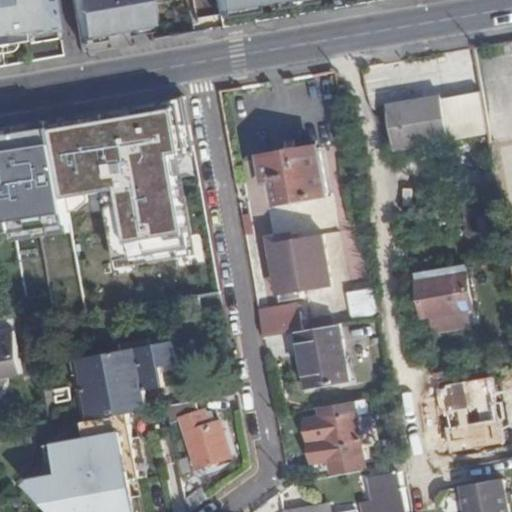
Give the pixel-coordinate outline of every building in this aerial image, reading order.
[(0,0),(0,48),(28,44),(27,39),(65,32),(59,0),(0,0)] [(152,5),(150,0),(80,0),(88,40),(156,28),(154,16),(152,5)] [(158,42),(227,31),(224,15),(221,0),(176,0),(152,5),(154,16),(156,28),(158,42)] [(221,0),(224,15),(314,0),(221,0)] [(419,94),(387,100),(394,142),(447,133),(440,91),(419,94)] [(59,166),(62,186),(66,204),(67,213),(74,211),(88,202),(86,191),(106,189),(119,264),(191,251),(175,153),(193,149),(185,95),(155,100),(124,106),(94,111),(51,119),(59,166)] [(327,187),(320,144),(261,155),(264,176),(272,174),(277,196),(327,187)] [(19,213),(66,204),(62,186),(59,166),(34,170),(32,166),(10,170),(12,180),(0,182),(0,210),(17,207),(19,213)] [(496,172),(471,173),(471,189),(497,188),(496,172)] [(276,236),(285,286),(329,278),(321,226),(297,230),(295,224),(267,229),(269,237),(276,236)] [(278,287),(285,286),(276,236),(269,237),(278,287)] [(417,276),(424,317),(473,309),(465,267),(452,269),(453,273),(431,277),(430,274),(417,276)] [(348,297),(353,327),(378,323),(373,293),(348,297)] [(297,296),(257,302),(264,341),(297,336),(303,335),(297,296)] [(195,298),(171,302),(173,315),(197,311),(195,298)] [(309,325),(310,334),(330,331),(329,321),(309,325)] [(0,380),(6,379),(5,375),(25,371),(17,328),(0,330),(0,380)] [(347,378),(339,329),(330,331),(310,334),(303,335),(297,336),(305,385),(347,378)] [(171,339),(76,358),(90,435),(51,442),(57,472),(33,477),(36,491),(46,490),(49,501),(52,501),(53,508),(57,511),(136,511),(129,476),(138,474),(126,411),(145,407),(142,387),(162,383),(159,365),(175,361),(171,339)] [(490,388),(447,395),(451,417),(456,450),(495,444),(499,443),(490,388)] [(352,400),(354,416),(366,413),(363,398),(352,400)] [(354,416),(352,400),(319,406),(320,415),(304,417),(311,459),(328,457),(330,468),(362,463),(354,416)] [(194,458),(227,451),(220,416),(194,421),(196,435),(190,436),(194,458)] [(397,436),(382,439),(384,449),(372,451),(374,464),(401,459),(397,436)] [(497,458),(495,444),(456,450),(459,464),(497,458)] [(497,458),(459,464),(462,480),(500,473),(497,458)] [(363,507),(363,511),(410,511),(401,459),(374,464),(369,465),(371,475),(375,498),(376,502),(377,505),(363,507)] [(462,480),(456,481),(461,511),(505,511),(500,473),(462,480)] [(28,482),(36,491),(33,477),(28,482)] [(200,486),(184,496),(187,510),(207,495),(200,486)] [(36,491),(49,501),(46,490),(36,491)] [(169,501),(171,511),(183,511),(187,510),(184,496),(183,490),(169,501)] [(375,498),(362,500),(363,507),(377,505),(376,502),(375,498)] [(330,511),(328,502),(296,508),(298,511),(330,511)] [(277,511),(276,503),(256,506),(257,511),(277,511)]
